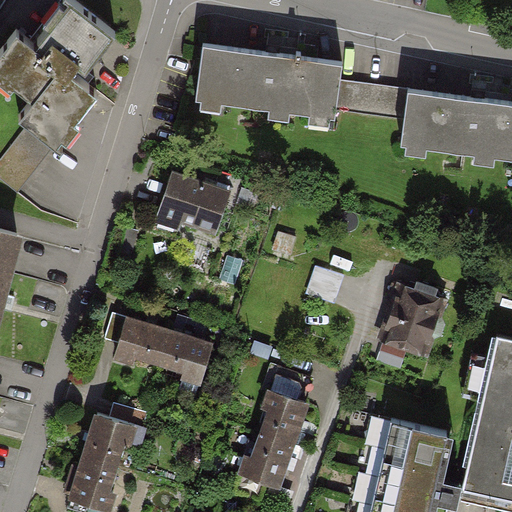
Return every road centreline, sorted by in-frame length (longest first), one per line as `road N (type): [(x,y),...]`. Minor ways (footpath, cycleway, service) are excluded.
road 1 (residential): [(0,219),(96,244),(173,0)]
road 2 (residential): [(12,511),(92,258)]
road 3 (residential): [(293,0),(511,46)]
